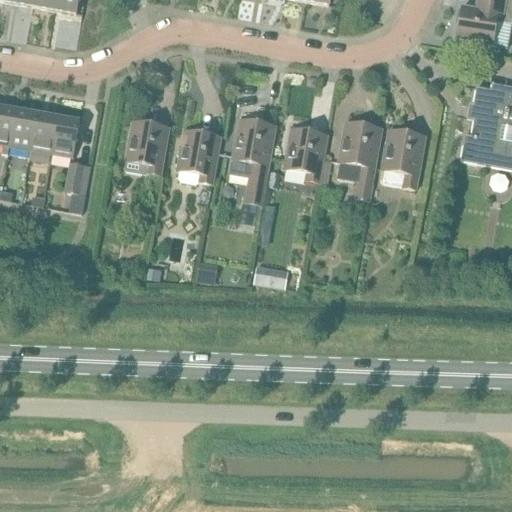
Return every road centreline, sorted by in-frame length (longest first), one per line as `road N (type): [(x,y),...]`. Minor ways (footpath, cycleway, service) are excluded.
road 1 (primary): [(511,380),(0,362)]
road 2 (unclassified): [(511,416),(0,401)]
road 3 (residential): [(0,65),(71,73),(169,32),(365,57),(394,44),(421,0)]
